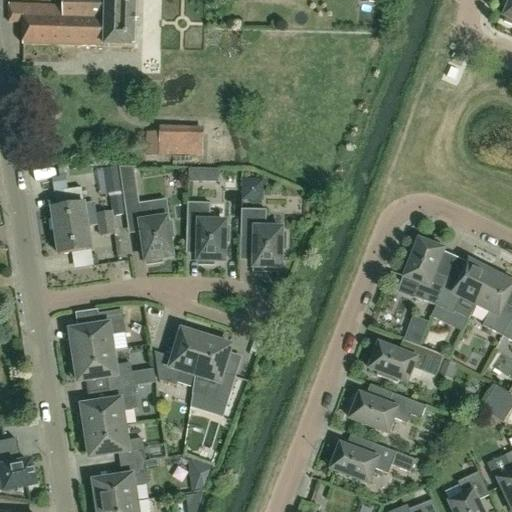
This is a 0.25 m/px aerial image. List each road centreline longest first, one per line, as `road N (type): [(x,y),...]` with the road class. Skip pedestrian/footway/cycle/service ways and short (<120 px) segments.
road 1 (residential): [(511,237),(446,210),(399,214),(284,511)]
road 2 (residential): [(32,305),(0,91)]
road 3 (residential): [(65,511),(32,305)]
road 4 (residential): [(32,305),(149,288),(229,303)]
